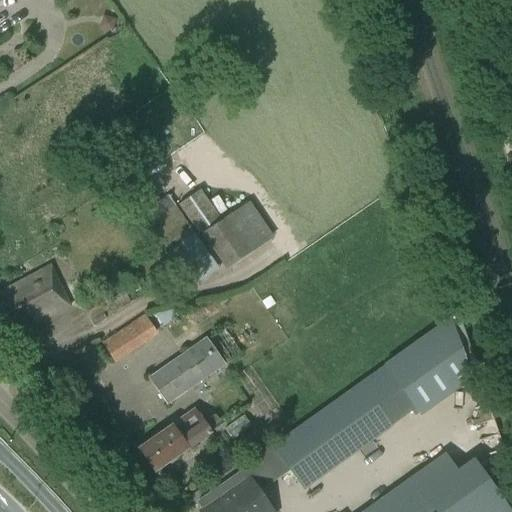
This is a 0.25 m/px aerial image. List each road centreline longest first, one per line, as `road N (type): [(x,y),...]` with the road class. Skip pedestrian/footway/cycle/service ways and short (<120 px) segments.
road 1 (track): [(511,153),(456,0)]
road 2 (unclassified): [(0,404),(96,511)]
